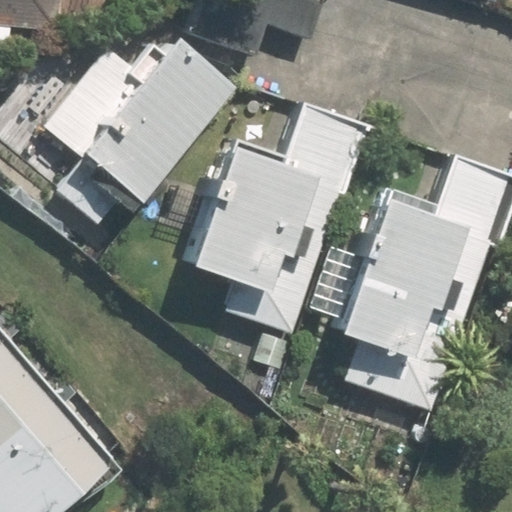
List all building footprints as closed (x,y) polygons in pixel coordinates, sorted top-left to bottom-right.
[(0,0),(0,19),(39,24),(41,0),(0,0)] [(301,37),(313,0),(238,0),(236,7),(215,0),(185,0),(176,28),(246,53),(257,22),(301,37)] [(116,197),(119,200),(215,86),(150,30),(121,65),(100,49),(33,127),(74,160),(49,191),(90,226),(116,197)] [(191,133),(149,255),(217,280),(208,306),(282,333),(354,124),(282,99),(264,151),(207,132),(205,138),(191,133)] [(342,182),(294,320),(336,335),(322,377),(414,409),(473,239),(484,242),(506,177),(429,149),(413,198),(359,179),(356,186),(342,182)] [(0,511),(14,511),(86,448),(0,351),(0,511)]
